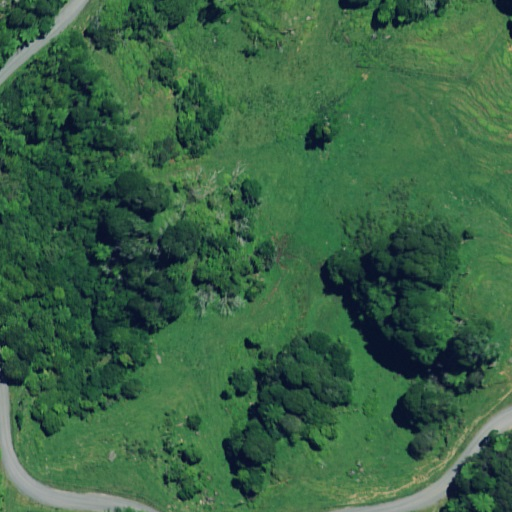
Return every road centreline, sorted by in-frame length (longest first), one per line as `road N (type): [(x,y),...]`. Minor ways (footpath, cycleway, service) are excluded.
road 1 (unclassified): [(0,407),(7,443),(43,499),(131,504),(144,511)]
road 2 (unclassified): [(347,511),(412,503),(511,417)]
